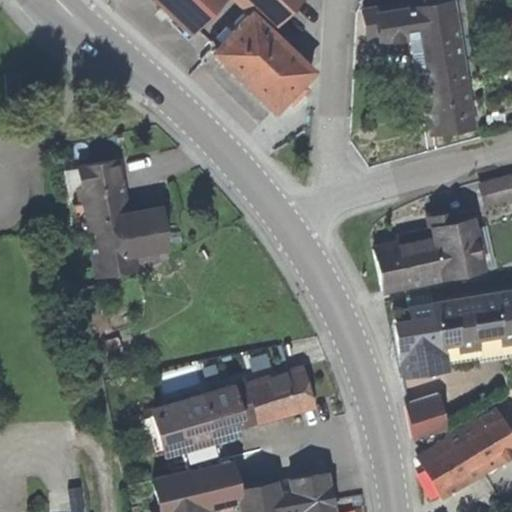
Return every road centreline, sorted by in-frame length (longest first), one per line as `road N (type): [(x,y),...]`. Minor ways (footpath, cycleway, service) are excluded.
road 1 (unknown): [(11,156),(97,511)]
road 2 (primary): [(391,511),(356,357),(286,222)]
road 3 (primary): [(286,222),(168,89),(95,37)]
road 4 (residential): [(338,200),(342,0)]
road 5 (residential): [(511,151),(338,200)]
road 6 (residential): [(0,163),(46,137),(95,37)]
